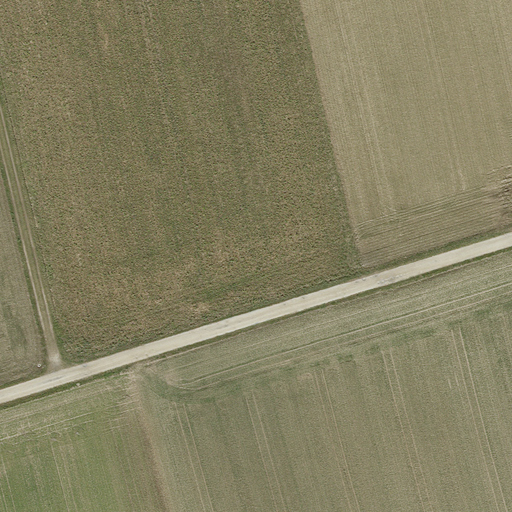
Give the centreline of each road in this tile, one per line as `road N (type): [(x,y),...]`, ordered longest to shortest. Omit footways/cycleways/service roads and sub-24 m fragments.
road 1 (track): [(511,239),(0,397)]
road 2 (track): [(60,378),(0,119)]
